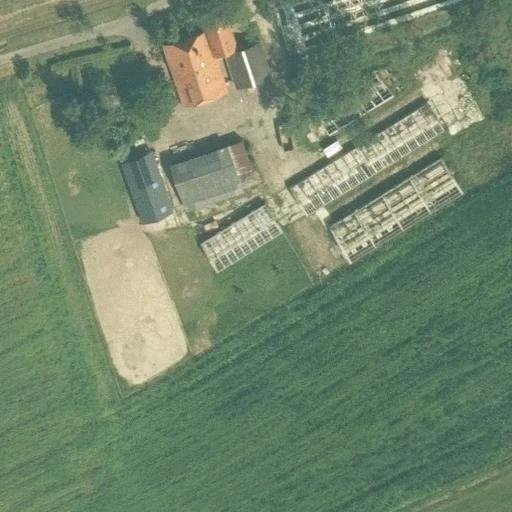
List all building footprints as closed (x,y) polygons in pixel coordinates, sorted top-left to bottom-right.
[(313,0),(274,0),(277,15),(315,8),(313,0)] [(236,48),(223,6),(200,13),(206,30),(163,44),(183,104),(227,90),(216,58),(226,54),(236,87),(270,76),(259,41),(236,48)] [(417,107),(291,176),(306,203),(432,134),(417,107)] [(185,209),(242,190),(237,173),(251,168),(242,140),(170,164),(185,209)] [(142,222),(172,211),(151,153),(121,164),(142,222)] [(429,162),(329,214),(347,248),(462,187),(449,162),(433,170),(429,162)] [(218,260),(286,228),(270,195),(202,228),(218,260)]
